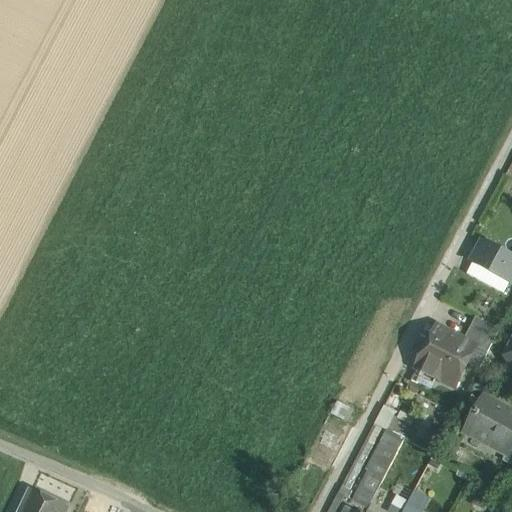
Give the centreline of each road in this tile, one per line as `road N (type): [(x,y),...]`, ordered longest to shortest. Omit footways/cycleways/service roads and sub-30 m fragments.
road 1 (track): [(319,511),(511,141)]
road 2 (residential): [(0,447),(138,511)]
